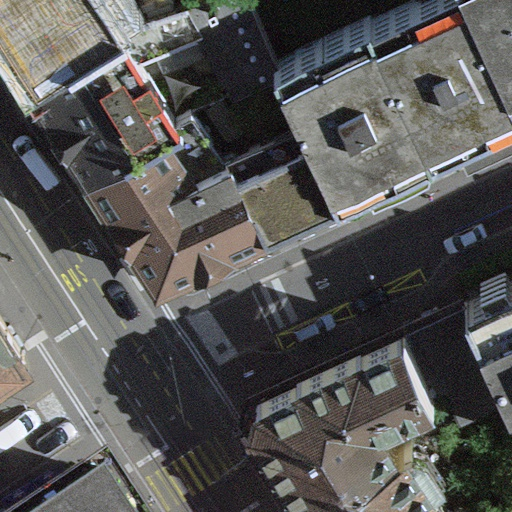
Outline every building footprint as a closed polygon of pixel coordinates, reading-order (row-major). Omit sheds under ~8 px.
[(159,10),(151,0),(6,0),(51,70),(120,25),(159,10)] [(184,0),(159,10),(120,25),(51,70),(32,83),(88,169),(176,111),(139,55),(206,25),(241,81),(279,64),(276,57),(249,0),(184,0)] [(430,146),(432,150),(511,112),(511,81),(474,0),(407,0),(370,17),(430,146)] [(511,0),(474,0),(511,81),(511,0)] [(276,57),(279,64),(304,118),(339,193),(372,178),(369,173),(430,146),(370,17),(368,14),(276,57)] [(233,242),(339,193),(304,118),(232,150),(224,153),(192,104),(176,111),(88,169),(158,276),(193,261),(233,242)] [(511,392),(511,278),(467,299),(511,393),(511,392)] [(397,447),(378,417),(446,386),(460,417),(511,393),(467,299),(361,348),(360,346),(298,377),(269,394),(259,424),(308,505),(397,447)] [(0,313),(0,366),(24,351),(0,313)] [(450,511),(405,442),(397,447),(308,505),(312,511),(450,511)] [(132,511),(108,474),(51,511),(132,511)]
